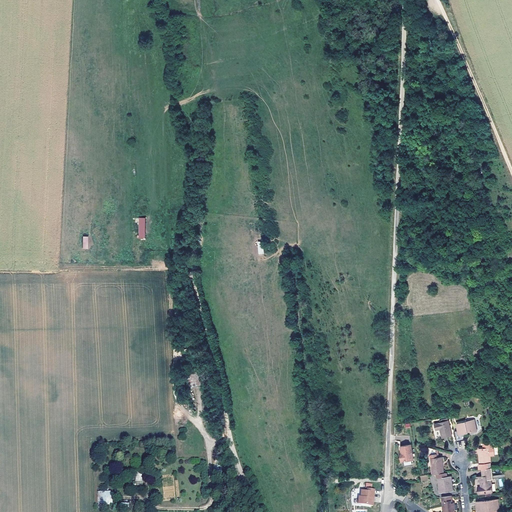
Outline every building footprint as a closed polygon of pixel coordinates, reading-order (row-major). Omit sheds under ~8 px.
[(197,368),(185,372),(189,387),(201,383),(197,368)] [(448,420),(435,423),(437,429),(441,428),(443,437),(452,435),(448,420)] [(474,420),(457,424),(459,434),(470,431),(471,432),(477,431),(474,420)] [(459,449),(466,448),(464,440),(457,442),(459,449)] [(479,464),(479,468),(482,468),(491,467),(490,456),(494,455),(494,447),(491,448),(491,443),(483,443),(484,448),(480,448),(481,458),(480,459),(480,464),(479,464)] [(402,456),(400,457),(401,462),(404,461),(412,460),(413,460),(410,445),(400,447),(401,453),(402,456)] [(437,449),(428,446),(430,458),(432,458),(433,474),(437,473),(444,472),(442,457),(438,457),(437,449)] [(494,478),(493,467),(491,467),(482,468),(483,475),(480,476),(481,486),(479,487),(480,495),(494,494),(492,478),(494,478)] [(437,473),(438,477),(439,477),(440,487),(441,487),(442,492),(452,491),(451,483),(450,476),(447,476),(445,476),(445,472),(444,472),(437,473)] [(239,484),(229,484),(229,494),(239,494),(239,484)] [(376,490),(370,489),(368,489),(368,492),(363,492),(363,497),(362,499),(364,499),(364,506),(376,506),(376,502),(374,502),(374,500),(376,500),(376,490)] [(110,492),(98,492),(99,508),(110,507),(110,492)] [(452,502),(452,495),(442,496),(444,511),(455,510),(454,502),(452,502)] [(498,499),(476,501),(478,511),(477,511),(490,511),(499,511),(498,499)]
